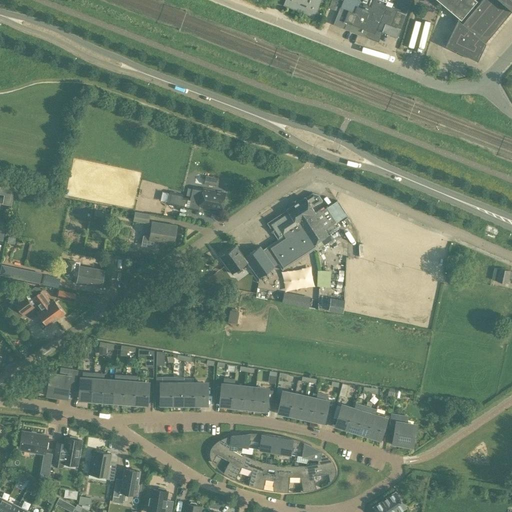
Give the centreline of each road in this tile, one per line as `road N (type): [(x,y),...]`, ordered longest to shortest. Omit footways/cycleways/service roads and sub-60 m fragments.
road 1 (residential): [(24,365),(309,173),(511,256)]
road 2 (tertiary): [(0,15),(511,223)]
road 3 (residential): [(349,506),(393,475),(393,459),(286,427),(112,421)]
road 4 (residential): [(485,81),(431,82),(218,0)]
road 5 (residential): [(293,510),(199,480),(112,421)]
